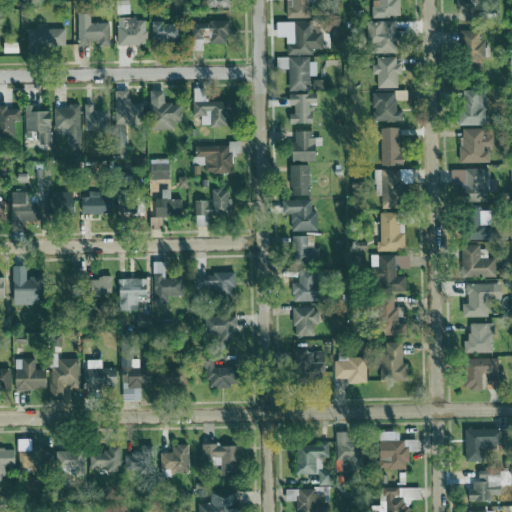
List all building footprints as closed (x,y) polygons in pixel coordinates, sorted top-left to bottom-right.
[(285,0),(286,18),(309,18),(308,0),(285,0)] [(371,0),(371,17),(398,17),(397,0),(371,0)] [(78,47),(89,46),(89,44),(109,44),(109,23),(90,23),(90,17),(77,17),(78,47)] [(116,45),(146,46),(146,19),(117,19),(116,45)] [(368,21),(370,53),(396,52),(395,20),(368,21)] [(191,50),(203,50),(203,42),(230,42),(230,21),(191,21),(191,50)] [(287,56),(313,54),(313,50),(323,50),(322,31),(312,31),(311,21),(276,22),(277,37),(286,37),(287,56)] [(181,41),(181,23),(151,23),(151,41),(181,41)] [(65,28),(28,29),(28,49),(65,48),(65,28)] [(484,30),(461,30),(460,64),(483,64),(484,30)] [(289,91),(309,91),(309,76),(317,76),(316,57),(276,58),(276,69),(288,69),(289,91)] [(377,88),(397,88),(397,74),(399,74),(399,57),(372,57),(372,74),(377,74),(377,88)] [(230,101),(205,102),(205,88),(192,88),(193,116),(201,116),(201,127),(230,126),(230,101)] [(461,125),(486,125),(485,89),(461,90),(461,125)] [(182,121),(182,103),(165,103),(164,90),(150,91),(151,130),(174,129),(174,121),(182,121)] [(143,103),(130,103),(130,91),(115,91),(115,126),(143,126),(143,103)] [(372,122),(402,122),(402,111),(396,111),(397,100),(406,100),(407,93),(373,92),(372,122)] [(312,123),(311,105),(317,105),(317,93),(289,94),(289,105),(293,105),(293,113),(289,113),(289,124),(312,123)] [(80,103),(68,104),(68,108),(54,108),(54,129),(67,129),(67,154),(81,154),(80,103)] [(84,130),(109,130),(108,110),(93,110),(93,103),(84,104),(84,130)] [(0,105),(0,136),(14,136),(14,121),(20,121),(20,109),(7,109),(7,106),(0,105)] [(36,111),(36,106),(25,106),(24,137),(36,137),(36,144),(51,145),(51,111),(36,111)] [(400,127),(381,128),(382,166),(404,165),(403,151),(400,151),(400,127)] [(461,163),(490,162),(490,148),(493,148),(493,136),(484,136),(484,128),(460,129),(461,163)] [(294,162),(317,161),(316,145),(322,145),(322,137),(311,138),(311,131),(293,131),(294,162)] [(204,173),(231,173),(231,145),(194,146),(194,157),(204,157),(204,173)] [(169,179),(169,159),(150,159),(151,179),(169,179)] [(290,195),(309,195),(309,165),(290,165),(290,195)] [(460,184),(461,202),(489,201),(488,168),(465,168),(465,184),(460,184)] [(187,188),(188,177),(178,177),(178,188),(187,188)] [(182,218),(183,200),(170,199),(170,189),(161,189),(161,199),(154,198),(154,217),(182,218)] [(24,221),(40,221),(40,203),(31,204),(30,191),(10,192),(11,230),(24,229),(24,221)] [(49,220),(73,219),(73,191),(49,192),(49,220)] [(107,191),(88,192),(88,197),(81,197),(82,214),(107,214),(107,191)] [(149,217),(149,203),(144,203),(144,196),(117,197),(117,218),(149,217)] [(318,212),(312,212),(312,199),(282,200),(282,213),(291,213),(292,231),(318,230),(318,212)] [(381,242),(377,242),(377,251),(406,251),(405,233),(399,234),(399,215),(380,215),(381,242)] [(472,240),(489,239),(488,224),(471,225),(472,240)] [(320,261),(320,248),(308,248),(308,236),(293,236),(293,262),(320,261)] [(496,277),(496,259),(488,258),(488,246),(462,246),(461,277),(496,277)] [(407,292),(407,276),(397,277),(396,254),(378,255),(379,292),(407,292)] [(152,262),(153,304),(168,304),(168,296),(183,295),(183,277),(165,278),(165,261),(152,262)] [(13,305),(40,304),(40,277),(27,278),(27,266),(13,266),(13,305)] [(293,282),(293,302),(318,301),(318,269),(298,270),(299,282),(293,282)] [(235,274),(197,273),(196,294),(234,295),(235,274)] [(112,294),(112,277),(91,277),(91,294),(112,294)] [(137,310),(137,296),(148,295),(147,278),(118,279),(119,310),(137,310)] [(488,317),(488,299),(502,299),(501,283),(467,284),(467,304),(462,304),(463,317),(488,317)] [(407,323),(399,323),(398,308),(394,308),(394,299),(383,300),(383,335),(407,334),(407,323)] [(294,308),(294,336),(314,336),(314,324),(319,324),(319,308),(294,308)] [(233,340),(233,328),(236,328),(236,316),(205,317),(205,339),(221,338),(221,341),(233,340)] [(492,352),(493,324),(470,323),(470,340),(464,340),(464,352),(492,352)] [(408,380),(408,363),(403,363),(402,342),(382,342),(383,381),(408,380)] [(293,350),(293,378),(323,378),(323,350),(293,350)] [(235,365),(235,382),(227,382),(227,387),(208,388),(207,378),(205,378),(205,368),(197,368),(197,354),(214,353),(214,366),(235,365)] [(336,379),(348,378),(348,383),(367,383),(367,356),(335,356),(336,379)] [(152,367),(139,367),(139,357),(122,357),(121,401),(140,401),(141,388),(151,388),(152,367)] [(46,370),(35,369),(35,358),(15,358),(15,390),(46,390),(46,370)] [(500,358),(470,358),(469,390),(484,390),(484,372),(499,373),(500,358)] [(101,359),(86,359),(86,389),(117,389),(117,368),(102,368),(101,359)] [(189,369),(167,368),(167,388),(189,389),(189,369)] [(466,429),(465,461),(484,461),(485,450),(500,450),(501,430),(466,429)] [(351,432),(336,432),(336,471),(365,470),(365,440),(351,440),(351,432)] [(407,440),(380,441),(380,470),(408,469),(407,440)] [(329,442),(296,443),(297,474),(317,474),(316,458),(330,458),(329,442)] [(189,472),(189,445),(172,445),(172,452),(161,452),(161,472),(189,472)] [(221,475),(239,476),(240,446),(202,445),(202,465),(221,466),(221,475)] [(120,472),(120,446),(106,446),(106,451),(90,451),(90,467),(106,467),(106,472),(120,472)] [(19,451),(19,469),(49,469),(49,447),(31,447),(31,451),(19,451)] [(15,449),(0,448),(0,475),(14,476),(15,449)] [(56,468),(79,468),(80,451),(56,451),(56,468)] [(124,454),(124,470),(142,469),(142,453),(124,454)] [(399,487),(380,487),(380,506),(374,506),(373,511),(410,511),(411,507),(405,507),(404,498),(399,498),(399,487)] [(286,502),(298,501),(297,511),(321,511),(322,493),(313,493),(313,489),(286,489),(286,502)] [(198,511),(237,511),(238,492),(210,491),(210,503),(198,503),(198,511)]
